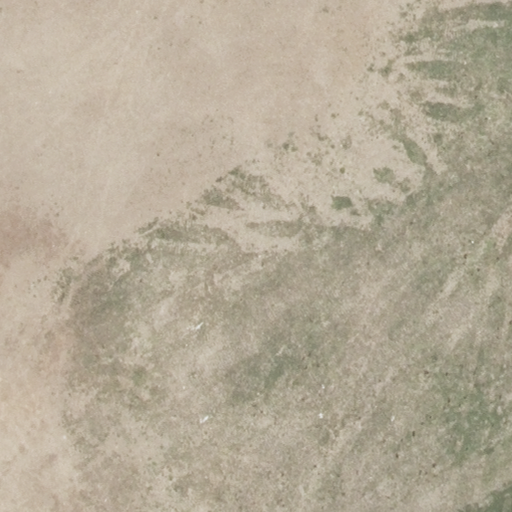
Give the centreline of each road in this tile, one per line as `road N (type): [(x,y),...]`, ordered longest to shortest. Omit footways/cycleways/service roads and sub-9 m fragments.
road 1 (unknown): [(0,347),(354,49),(458,0)]
road 2 (unknown): [(85,511),(0,394)]
